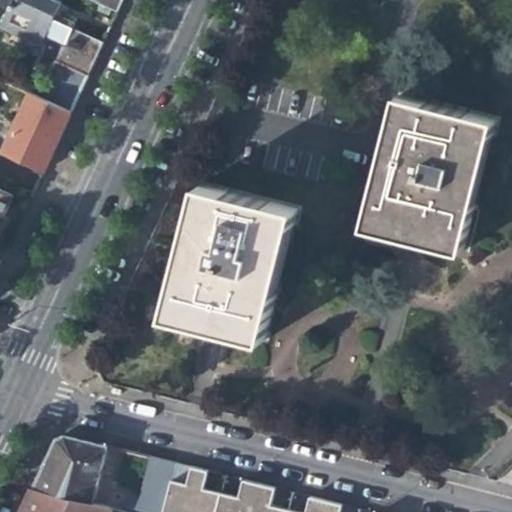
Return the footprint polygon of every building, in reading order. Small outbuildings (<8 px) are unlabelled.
[(49,77),(40,99),(71,114),(82,91),(95,62),(104,43),(72,28),(64,45),(45,36),(55,16),(60,4),(51,0),(0,0),(0,3),(8,7),(0,27),(45,47),(35,71),(49,77)] [(90,0),(91,0),(117,13),(123,0),(90,0)] [(73,24),(55,16),(45,36),(64,45),(72,28),(73,24)] [(2,153),(44,173),(71,114),(40,99),(30,95),(2,153)] [(502,151),(406,127),(370,258),(468,283),(502,151)] [(0,232),(2,228),(4,225),(2,222),(13,197),(0,190),(0,232)] [(308,243),(212,219),(179,351),(277,373),(308,243)] [(93,505),(107,446),(82,439),(64,435),(55,443),(49,456),(33,491),(93,505)] [(126,494),(122,511),(124,511),(161,511),(169,481),(174,463),(147,456),(134,497),(126,494)] [(338,511),(340,505),(308,496),(303,511),(296,511),(270,506),(273,488),(240,479),(235,497),(201,489),(206,471),(188,466),(184,484),(169,481),(161,511),(338,511)] [(124,511),(122,511),(93,505),(33,491),(22,511),(124,511)]
